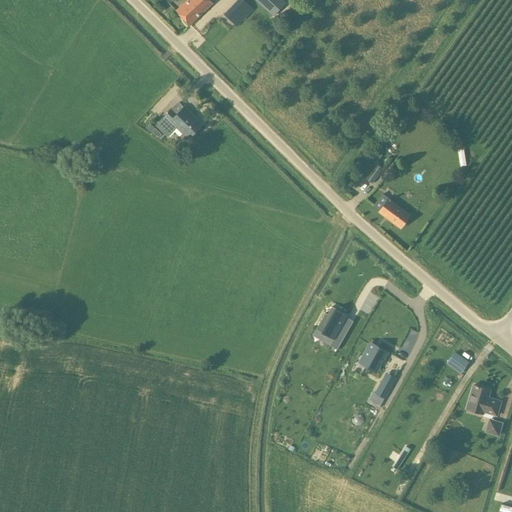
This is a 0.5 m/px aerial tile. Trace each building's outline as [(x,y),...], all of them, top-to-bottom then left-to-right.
[(190,25),(213,3),(210,0),(187,0),(176,11),(190,25)] [(244,0),(235,0),(223,12),(235,23),(251,6),(244,0)] [(255,0),(273,16),(286,2),(283,0),(255,0)] [(172,109),(156,125),(169,137),(178,128),(189,138),(202,125),(195,118),(195,117),(193,115),(192,115),(184,108),(177,114),(172,109)] [(373,183),(383,168),(376,163),(365,178),(373,183)] [(401,228),(410,215),(389,199),(379,212),(401,228)] [(359,255),(356,258),(363,266),(366,264),(359,255)] [(347,315),(341,312),(341,311),(332,306),(327,314),(325,313),(316,329),(333,339),(330,345),(337,349),(348,330),(341,326),(347,315)] [(398,348),(405,351),(415,332),(408,328),(398,348)] [(362,360),(369,364),(367,367),(376,371),(386,352),(379,348),(378,349),(376,348),(376,347),(371,344),(362,360)] [(462,373),(470,362),(455,351),(447,362),(462,373)] [(383,380),(376,392),(384,397),(392,384),(391,384),(383,380)] [(497,415),(501,401),(488,397),(490,390),(474,385),(467,409),(483,413),(484,411),(497,415)] [(499,435),(502,423),(495,420),(493,425),(488,424),(486,432),(499,435)]
